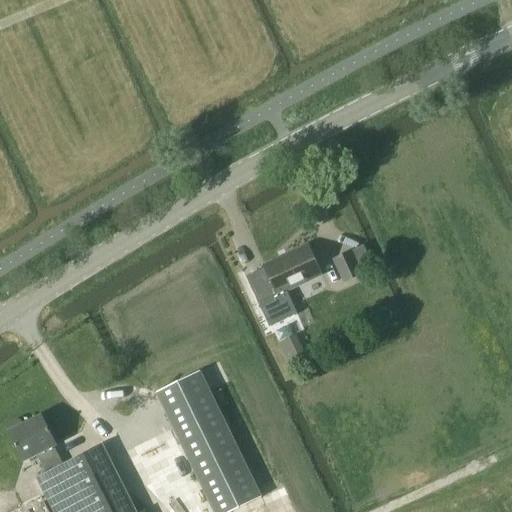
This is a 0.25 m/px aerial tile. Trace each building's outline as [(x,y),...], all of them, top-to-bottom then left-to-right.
[(250,285),(258,304),(267,300),(273,315),(294,306),(287,292),(321,277),(307,246),(264,266),(265,268),(252,273),(256,282),(250,285)] [(332,260),(344,285),(363,276),(351,251),(332,260)] [(286,362),(304,354),(295,336),(278,344),(286,362)] [(155,393),(213,511),(228,511),(261,496),(200,372),(155,393)] [(41,416),(22,425),(20,422),(17,421),(8,426),(7,428),(24,462),(56,446),(41,416)] [(44,497),(43,497),(50,511),(145,511),(146,511),(143,511),(135,511),(103,445),(35,479),(44,497)]
